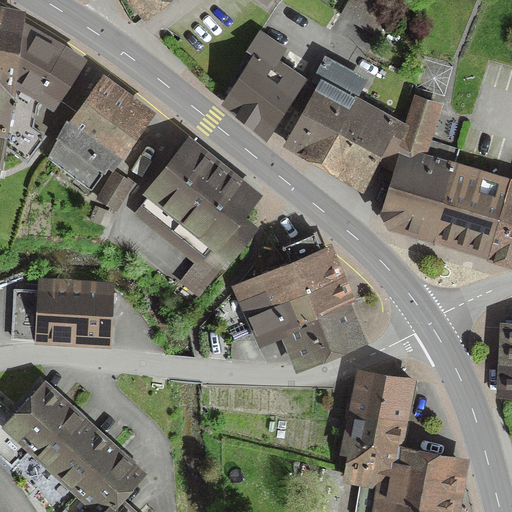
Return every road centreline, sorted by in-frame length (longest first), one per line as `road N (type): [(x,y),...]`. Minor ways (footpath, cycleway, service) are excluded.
road 1 (secondary): [(428,320),(384,263),(111,45)]
road 2 (residential): [(428,320),(327,374),(157,368)]
road 3 (secondary): [(501,511),(471,404),(428,320)]
road 4 (unclassified): [(157,368),(32,354),(0,360)]
